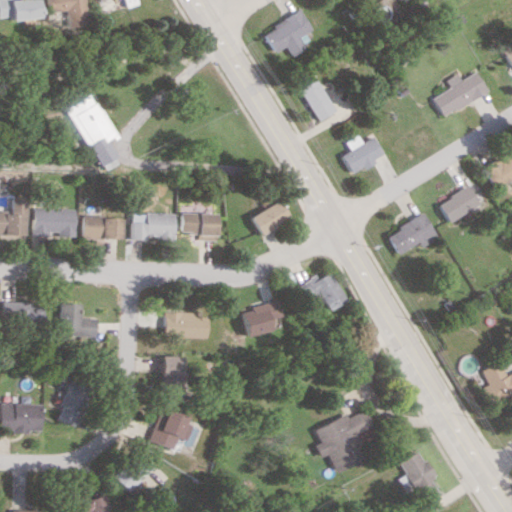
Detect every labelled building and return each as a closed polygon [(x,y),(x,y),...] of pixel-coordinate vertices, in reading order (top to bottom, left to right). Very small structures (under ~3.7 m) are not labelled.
[(0,0),(0,16),(7,16),(8,20),(35,17),(32,0),(0,0)] [(63,10),(63,26),(82,25),(80,0),(43,0),(44,11),(63,10)] [(305,29),(295,10),(256,30),(268,52),(279,46),(284,55),(304,44),(298,33),(305,29)] [(511,42),(498,49),(507,69),(511,66),(511,42)] [(481,90),(470,70),(455,79),(452,73),(440,79),(444,87),(426,97),(436,116),(481,90)] [(293,86),(308,120),(326,112),(311,78),(293,86)] [(107,157),(99,141),(110,135),(87,92),(61,106),(93,165),(107,157)] [(365,135),(354,141),(350,134),(338,142),(342,149),(333,154),(344,174),(368,161),(367,158),(375,153),(365,135)] [(488,188),(511,174),(511,147),(477,168),(488,188)] [(475,206),(465,184),(432,200),(442,221),(475,206)] [(0,232),(21,233),(22,197),(7,197),(7,209),(0,209),(0,232)] [(245,214),(254,233),(284,218),(276,200),(245,214)] [(71,236),(72,208),(30,207),(29,235),(71,236)] [(128,239),(144,239),(144,237),(169,238),(170,212),(128,212),(128,239)] [(211,212),(177,212),(177,231),(194,232),(194,239),(211,239),(211,212)] [(431,237),(417,212),(380,233),(391,253),(412,242),(414,246),(431,237)] [(79,237),(117,238),(117,216),(79,215),(79,237)] [(342,299),(323,268),(298,283),(306,295),(313,291),(323,310),(342,299)] [(0,300),(0,315),(0,321),(39,322),(40,301),(0,300)] [(235,309),(242,335),(278,326),(272,300),(235,309)] [(94,318),(78,317),(78,302),(57,302),(56,336),(93,336),(94,318)] [(201,337),(200,311),(159,313),(160,338),(201,337)] [(157,355),(156,393),(178,394),(180,356),(157,355)] [(511,368),(498,374),(493,361),(474,369),(480,383),(476,385),(483,402),(511,389),(511,368)] [(56,418),(71,425),(88,387),(65,377),(61,386),(65,388),(57,405),(61,407),(56,418)] [(0,429),(38,431),(39,403),(0,402),(0,429)] [(146,442),(171,448),(174,437),(183,439),(188,418),(156,409),(146,442)] [(308,427),(315,442),(310,444),(315,457),(323,453),(330,471),(358,459),(347,434),(365,426),(358,409),(340,416),(339,414),(308,427)] [(391,461),(399,475),(394,478),(403,494),(412,489),(418,499),(431,491),(423,478),(427,476),(412,449),(391,461)] [(113,477),(125,490),(150,467),(137,454),(113,477)] [(84,499),(82,493),(67,498),(71,511),(105,511),(108,511),(102,493),(84,499)]
